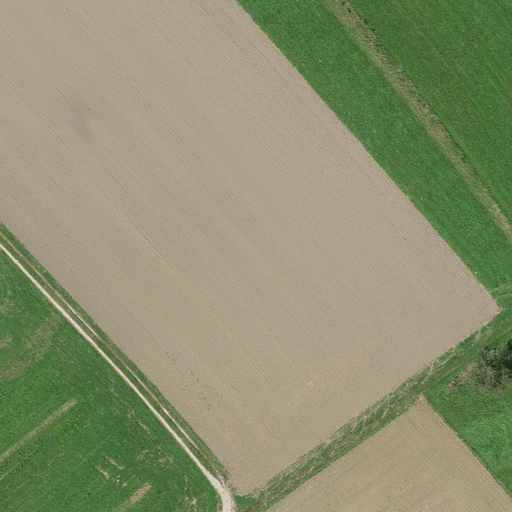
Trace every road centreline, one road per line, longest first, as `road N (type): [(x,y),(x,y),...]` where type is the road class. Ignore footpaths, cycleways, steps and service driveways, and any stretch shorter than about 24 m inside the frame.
road 1 (track): [(0,243),(204,466),(224,511)]
road 2 (track): [(224,507),(246,505),(511,320)]
